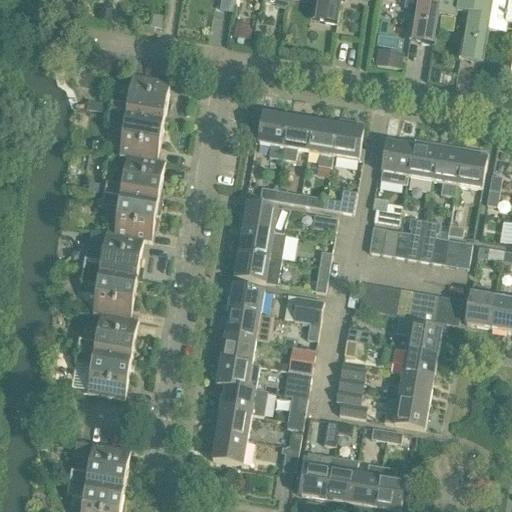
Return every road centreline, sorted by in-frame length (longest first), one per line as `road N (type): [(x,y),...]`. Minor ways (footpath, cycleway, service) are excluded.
road 1 (residential): [(184,511),(160,460),(219,66)]
road 2 (residential): [(511,126),(458,108),(219,66)]
road 3 (residential): [(219,66),(47,28)]
